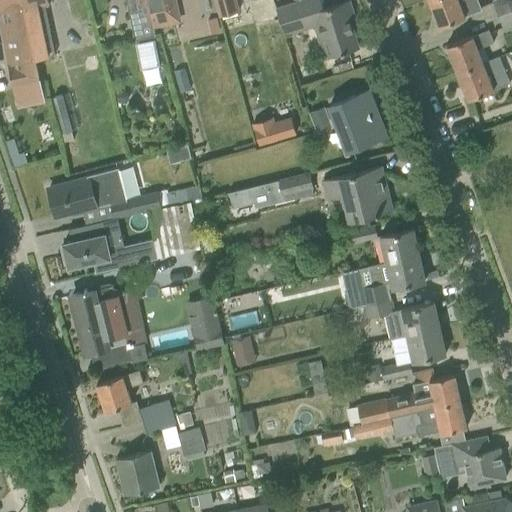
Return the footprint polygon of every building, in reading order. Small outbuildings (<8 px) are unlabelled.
[(29,36),(20,0),(0,0),(0,10),(2,10),(12,62),(7,63),(13,90),(40,83),(35,59),(29,36)] [(20,0),(29,36),(35,59),(55,54),(45,6),(49,5),(48,0),(20,0)] [(149,11),(146,0),(125,0),(134,40),(155,35),(154,29),(154,28),(149,11)] [(146,0),(149,11),(154,28),(181,22),(176,0),(146,0)] [(238,11),(234,0),(213,0),(218,16),(238,11)] [(252,0),(257,24),(276,18),(271,0),(252,0)] [(318,41),(329,38),(334,55),(357,48),(343,2),(323,8),(320,0),(298,0),(275,7),(284,35),(314,25),(318,41)] [(428,0),(439,27),(481,10),(476,0),(428,0)] [(511,0),(491,0),(497,14),(511,8),(511,0)] [(511,8),(497,14),(503,28),(511,24),(511,8)] [(446,45),(457,73),(482,63),(477,48),(493,42),(488,29),(446,45)] [(155,40),(136,44),(141,69),(160,65),(155,40)] [(482,63),(457,73),(467,100),(509,83),(499,56),(482,63)] [(184,70),(174,72),(179,92),(189,89),(184,70)] [(329,106),(330,110),(346,151),(381,137),(370,110),(374,108),(368,91),(329,106)] [(62,133),(71,131),(72,130),(62,94),(52,97),(62,133)] [(272,117),(253,122),(259,144),(296,134),(292,117),(274,122),(272,117)] [(71,131),(62,133),(64,141),(73,139),(71,131)] [(186,145),(168,150),(172,162),(189,158),(186,145)] [(323,180),(328,199),(347,194),(353,220),(392,210),(381,166),(323,180)] [(48,188),(56,215),(81,208),(82,210),(111,202),(115,217),(170,202),(166,189),(156,191),(126,199),(118,167),(86,176),(87,178),(48,188)] [(263,182),(227,191),(231,208),(254,202),(255,205),(268,201),(269,203),(312,193),(311,188),(312,188),(308,171),(263,182)] [(347,232),(349,243),(376,237),(373,226),(347,232)] [(380,236),(386,261),(386,262),(419,255),(413,228),(380,236)] [(157,258),(153,239),(116,247),(116,248),(107,250),(104,234),(63,243),(64,247),(61,248),(64,263),(67,263),(68,266),(93,260),(96,271),(93,271),(94,272),(137,262),(157,258)] [(386,262),(386,261),(368,265),(373,286),(390,282),(392,288),(424,280),(419,255),(386,262)] [(84,292),(71,296),(86,353),(91,352),(95,367),(115,362),(132,358),(132,360),(148,357),(144,339),(137,341),(127,343),(121,320),(112,285),(109,286),(108,284),(93,288),(94,290),(87,292),(86,290),(83,291),(84,292)] [(187,303),(197,348),(221,342),(210,298),(187,303)] [(393,310),(390,300),(351,309),(354,320),(384,313),(393,310)] [(392,337),(392,338),(439,328),(433,301),(393,310),(384,313),(390,338),(392,337)] [(385,380),(410,375),(411,374),(411,373),(409,362),(445,354),(439,328),(392,338),(398,363),(382,367),(385,380)] [(249,335),(232,340),(235,352),(252,348),(249,335)] [(318,359),(308,360),(311,391),(321,390),(318,359)] [(356,404),(361,423),(361,424),(460,401),(454,375),(434,379),(432,368),(411,373),(411,374),(410,375),(412,386),(428,383),(430,393),(419,396),(418,390),(356,404)] [(96,383),(105,412),(131,403),(126,388),(142,382),(138,370),(96,383)] [(166,400),(138,409),(142,422),(171,416),(166,400)] [(361,424),(361,423),(351,425),(355,442),(392,433),(393,438),(415,434),(414,426),(437,419),(441,433),(466,427),(460,401),(361,424)] [(238,412),(243,435),(257,432),(252,409),(238,412)] [(187,413),(175,416),(178,427),(190,424),(187,413)] [(171,416),(142,422),(146,434),(163,428),(174,425),(171,416)] [(198,427),(177,433),(183,456),(204,451),(198,427)] [(451,443),(455,464),(464,463),(470,488),(490,484),(489,481),(505,478),(499,447),(489,449),(486,436),(451,443)] [(116,458),(124,494),(158,486),(150,450),(116,458)] [(501,499),(499,490),(487,492),(489,502),(462,507),(463,511),(511,511),(511,510),(510,503),(503,499),(501,499)] [(196,497),(189,498),(191,507),(198,506),(196,497)] [(438,511),(435,499),(411,504),(413,511),(438,511)]
